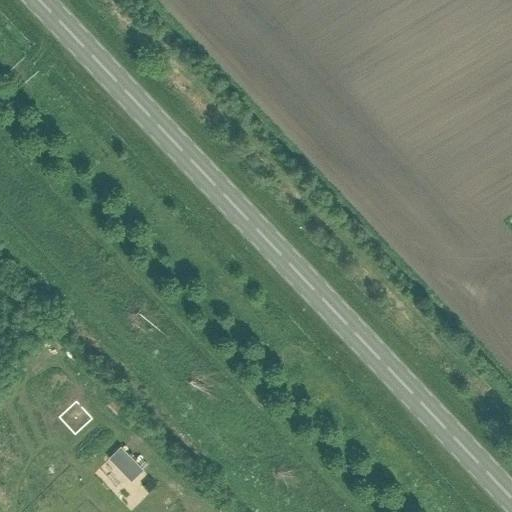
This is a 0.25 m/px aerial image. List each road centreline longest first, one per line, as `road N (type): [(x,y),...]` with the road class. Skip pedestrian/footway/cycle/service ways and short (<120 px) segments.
road 1 (primary): [(511,501),(37,0)]
road 2 (track): [(511,412),(120,0)]
